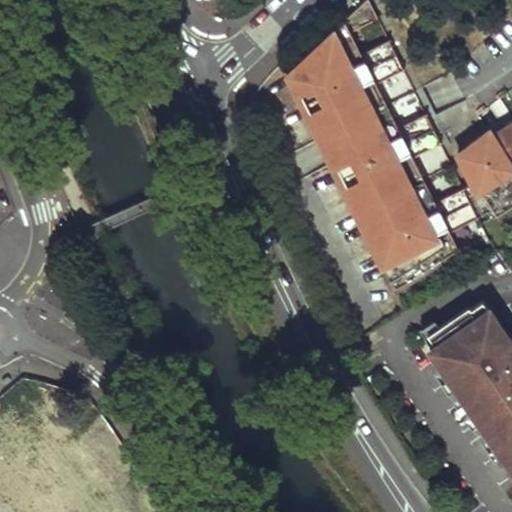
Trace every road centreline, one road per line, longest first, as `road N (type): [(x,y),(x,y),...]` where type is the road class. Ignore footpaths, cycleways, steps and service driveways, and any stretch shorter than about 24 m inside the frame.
road 1 (primary): [(405,511),(349,425),(270,270),(191,88)]
road 2 (residential): [(0,83),(50,209),(38,271),(0,319)]
road 3 (residential): [(191,88),(230,65),(303,0)]
